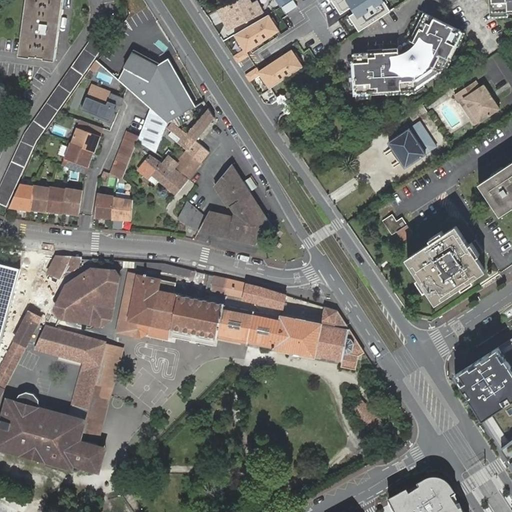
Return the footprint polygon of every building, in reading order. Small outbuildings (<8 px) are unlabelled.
[(27,0),(21,54),(57,59),(64,0),(27,0)] [(264,12),(257,0),(238,0),(219,10),(230,30),(264,12)] [(328,0),(338,14),(346,9),(350,14),(345,17),(355,32),(387,11),(379,0),(328,0)] [(511,0),(492,0),(493,11),(511,10),(511,0)] [(395,46),(365,48),(365,55),(350,56),(353,94),(417,89),(445,71),(462,30),(415,10),(402,39),(426,50),(419,66),(408,73),(397,74),(395,46)] [(265,13),(232,36),(242,51),(235,56),(239,61),(279,34),(265,13)] [(109,40),(97,32),(26,131),(0,189),(0,203),(8,208),(40,136),(109,40)] [(255,67),(246,72),(252,81),(259,76),(268,88),(300,67),(288,49),(257,70),(255,67)] [(135,52),(130,62),(121,80),(152,108),(153,105),(171,62),(170,60),(160,63),(135,52)] [(197,106),(171,62),(153,105),(172,120),(197,106)] [(102,67),(95,77),(111,87),(117,77),(102,67)] [(481,80),(460,94),(465,101),(469,98),(484,121),(505,108),(489,84),(485,87),(481,80)] [(110,119),(114,107),(108,105),(109,101),(121,105),(125,97),(92,84),(83,109),(110,119)] [(469,98),(465,101),(480,124),(484,121),(469,98)] [(108,105),(114,107),(120,109),(121,105),(109,101),(108,105)] [(153,105),(152,108),(140,136),(139,140),(156,151),(168,122),(172,120),(153,105)] [(215,116),(209,106),(187,133),(196,140),(215,116)] [(97,151),(102,136),(91,131),(94,124),(81,119),(73,142),(71,141),(63,164),(76,169),(79,162),(89,166),(96,150),(97,151)] [(187,133),(175,123),(171,128),(174,131),(170,135),(188,149),(187,151),(201,162),(210,151),(196,140),(187,133)] [(392,147),(402,162),(405,167),(425,154),(409,129),(389,142),(392,147)] [(111,172),(123,177),(136,145),(139,140),(140,136),(128,130),(111,172)] [(399,164),(402,162),(392,147),(389,149),(399,164)] [(170,148),(166,152),(170,155),(179,161),(187,151),(183,148),(178,154),(170,148)] [(201,162),(187,151),(179,161),(170,155),(164,162),(173,169),(175,167),(188,177),(201,162)] [(161,161),(150,153),(138,167),(149,175),(153,171),(177,191),(188,177),(175,167),(173,169),(164,162),(161,161)] [(87,173),(89,166),(79,162),(76,169),(87,173)] [(210,211),(207,216),(200,230),(199,231),(255,244),(271,222),(233,162),(215,183),(229,205),(231,204),(235,211),(233,217),(210,211)] [(497,178),(485,186),(501,212),(511,204),(511,167),(509,170),(507,167),(495,175),(497,178)] [(35,185),(21,183),(10,208),(31,211),(31,209),(49,213),(49,212),(64,214),(64,213),(79,215),(83,190),(68,187),(68,188),(51,185),(51,186),(35,184),(35,185)] [(115,195),(98,192),(95,217),(113,219),(113,220),(132,221),(134,199),(115,196),(115,195)] [(189,200),(183,196),(171,212),(181,219),(200,230),(207,216),(191,203),(189,200)] [(391,212),(381,219),(391,233),(406,223),(401,215),(396,219),(391,212)] [(403,240),(413,233),(408,224),(398,231),(403,240)] [(463,237),(455,225),(443,232),(441,229),(428,236),(431,240),(407,256),(415,269),(411,272),(420,285),(424,282),(431,294),(456,278),(458,281),(471,273),(469,270),(481,262),(473,250),(476,247),(468,234),(463,237)] [(81,257),(56,255),(47,273),(49,274),(37,296),(36,296),(29,309),(40,315),(58,279),(63,271),(68,261),(77,266),(81,257)] [(134,267),(169,273),(171,264),(167,263),(166,263),(137,261),(126,260),(122,260),(122,266),(134,267)] [(172,264),(171,264),(169,273),(176,274),(178,266),(172,264)] [(191,269),(178,266),(176,274),(190,276),(192,270),(191,269)] [(54,308),(59,316),(90,322),(91,317),(92,317),(92,318),(93,318),(94,318),(95,318),(95,317),(96,317),(97,317),(98,317),(99,317),(99,316),(100,316),(101,316),(101,315),(102,315),(102,314),(103,314),(103,313),(104,313),(104,312),(104,311),(105,311),(105,310),(105,309),(106,309),(106,308),(106,307),(107,307),(107,306),(107,305),(107,304),(108,303),(108,302),(108,301),(108,300),(113,302),(118,276),(114,270),(91,268),(66,284),(54,308)] [(361,354),(365,352),(337,310),(324,306),(321,322),(283,314),(284,307),(287,294),(269,289),(215,275),(211,291),(227,295),(225,303),(180,294),(182,283),(161,279),(160,278),(138,274),(128,272),(117,333),(142,337),(146,334),(148,333),(150,323),(171,327),(344,362),(343,367),(358,370),(361,354)] [(0,329),(11,277),(0,274),(0,329)] [(215,275),(210,274),(206,291),(211,291),(215,275)] [(90,322),(100,324),(110,318),(113,302),(108,300),(108,301),(108,302),(108,303),(107,304),(107,305),(107,306),(107,307),(106,307),(106,308),(106,309),(105,309),(105,310),(105,311),(104,311),(104,312),(104,313),(103,313),(103,314),(102,314),(102,315),(101,315),(101,316),(100,316),(99,316),(99,317),(98,317),(97,317),(96,317),(95,317),(95,318),(94,318),(93,318),(92,318),(92,317),(91,317),(90,322)] [(40,315),(29,309),(24,319),(25,320),(36,325),(40,315)] [(0,394),(2,391),(36,325),(25,320),(0,369),(0,394)] [(169,337),(171,327),(150,323),(148,333),(146,334),(168,339),(169,337)] [(100,364),(105,346),(106,344),(45,327),(37,346),(35,351),(50,355),(51,350),(57,352),(56,356),(67,359),(68,355),(100,364)] [(511,336),(455,374),(511,462),(511,336)] [(78,443),(95,447),(122,350),(105,346),(100,364),(99,368),(84,421),(78,443)] [(67,359),(82,363),(99,368),(100,364),(68,355),(67,359)] [(67,417),(84,421),(99,368),(82,363),(67,417)] [(100,462),(102,454),(94,452),(95,447),(78,443),(84,421),(67,417),(38,409),(38,407),(38,406),(38,404),(38,402),(37,401),(36,399),(36,398),(35,397),(33,396),(32,395),(31,395),(29,394),(27,393),(24,393),(20,410),(4,406),(0,421),(0,450),(71,470),(73,466),(81,468),(89,468),(94,467),(100,462)] [(6,400),(4,406),(20,410),(24,393),(17,395),(13,402),(6,400)] [(374,433),(385,422),(361,397),(350,408),(374,433)] [(97,472),(100,462),(94,467),(89,468),(81,468),(97,472)] [(424,485),(387,505),(391,511),(464,511),(451,492),(448,488),(445,486),(441,484),(437,483),(433,482),(429,483),(424,485)]
